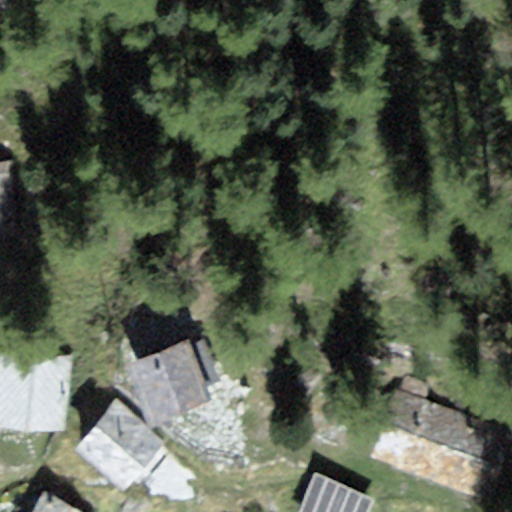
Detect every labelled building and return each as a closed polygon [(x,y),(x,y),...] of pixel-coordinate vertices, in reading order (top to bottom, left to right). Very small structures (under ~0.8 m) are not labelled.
[(211,381),(196,325),(116,346),(132,403),(211,381)] [(65,343),(0,333),(0,418),(54,426),(65,343)] [(511,417),(387,374),(358,457),(483,499),(511,417)] [(151,431),(105,396),(70,442),(116,477),(151,431)] [(305,464),(285,511),(357,511),(367,489),(305,464)] [(78,511),(81,507),(32,481),(15,511),(78,511)]
